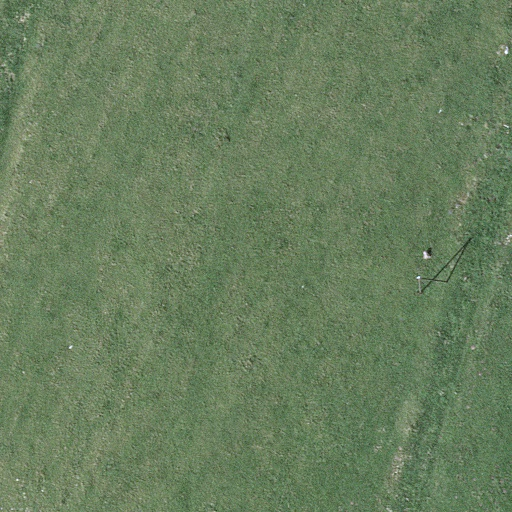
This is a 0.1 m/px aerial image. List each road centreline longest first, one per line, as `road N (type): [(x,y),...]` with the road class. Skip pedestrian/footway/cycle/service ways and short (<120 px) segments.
road 1 (track): [(405,511),(511,150)]
road 2 (track): [(0,134),(31,0)]
